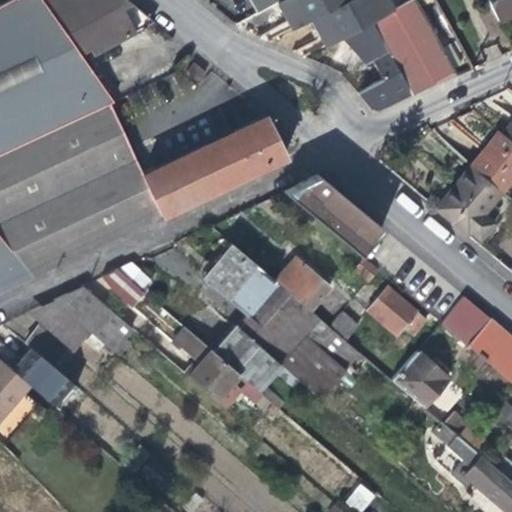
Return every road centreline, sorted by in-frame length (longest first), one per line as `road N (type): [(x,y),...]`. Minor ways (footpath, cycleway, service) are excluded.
road 1 (residential): [(0,304),(317,156)]
road 2 (residential): [(511,300),(336,147)]
road 3 (residential): [(356,131),(317,84),(254,51),(209,46)]
road 4 (residential): [(511,63),(356,131)]
road 5 (residential): [(209,46),(317,156)]
